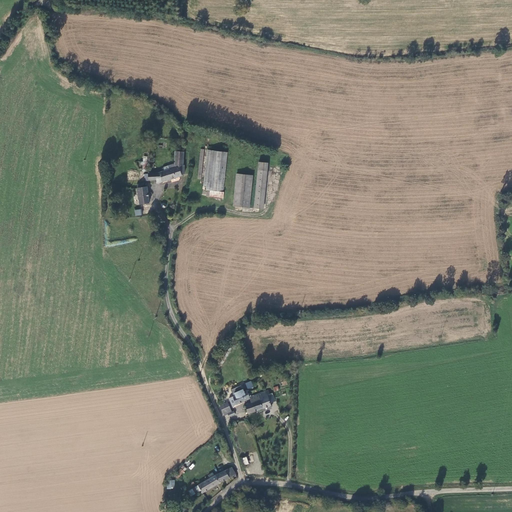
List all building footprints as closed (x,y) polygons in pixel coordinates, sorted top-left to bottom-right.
[(223,192),(227,153),(206,150),(202,189),(210,190),(223,192)] [(183,165),(184,152),(175,151),(174,164),(169,166),(169,170),(156,173),(144,174),(145,180),(154,180),(155,183),(181,176),(181,175),(184,173),(185,165),(183,165)] [(259,162),(258,170),(267,171),(268,163),(259,162)] [(254,208),(263,209),(267,171),(258,170),(254,208)] [(249,208),(253,176),(237,173),(233,206),(237,207),(245,207),(249,208)] [(149,203),(147,186),(137,188),(139,204),(149,203)] [(150,214),(149,203),(139,204),(134,205),(135,216),(150,214)] [(249,399),(250,397),(248,391),(247,389),(229,398),(230,400),(233,406),(249,399)] [(269,391),(250,397),(252,403),(245,405),(249,414),(271,406),(271,403),(268,395),(270,394),(269,391)] [(229,405),(227,402),(220,405),(224,415),(228,413),(229,416),(235,414),(234,410),(231,412),(228,406),(229,405)] [(253,455),(242,459),(245,465),(255,461),(253,455)] [(184,471),(181,468),(174,476),(177,478),(184,471)] [(214,473),(209,476),(210,478),(209,479),(204,482),(198,485),(201,490),(202,492),(236,475),(232,468),(215,476),(214,473)] [(209,479),(205,471),(199,474),(204,482),(209,479)] [(175,489),(175,480),(167,480),(167,489),(175,489)] [(201,490),(198,485),(188,491),(191,496),(201,490)]
